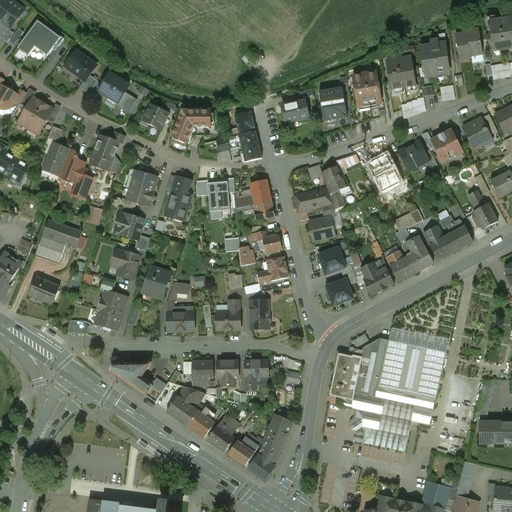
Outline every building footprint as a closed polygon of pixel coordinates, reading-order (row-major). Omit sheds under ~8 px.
[(24,10),(10,0),(0,0),(0,18),(6,23),(3,27),(8,31),(24,10)] [(511,18),(489,22),(494,52),(511,48),(511,18)] [(60,38),(38,21),(17,48),(28,56),(35,47),(47,56),(56,45),(58,46),(64,39),(61,37),(60,38)] [(479,30),(467,32),(467,34),(471,56),(472,56),(471,53),(481,52),(482,55),(483,54),(479,30)] [(467,34),(455,36),(459,60),(460,60),(460,57),(470,56),(470,59),(472,58),(471,56),(467,34)] [(437,40),(430,41),(431,46),(420,48),(424,68),(426,77),(449,73),(448,65),(449,64),(445,44),(438,45),(437,40)] [(97,66),(76,50),(64,66),(85,82),(97,66)] [(400,57),(399,57),(393,58),(394,61),(387,62),(392,95),(416,91),(411,58),(401,59),(401,58),(401,57),(400,57)] [(377,73),(353,77),(358,107),(381,103),(377,73)] [(128,86),(110,75),(99,91),(117,102),(115,106),(130,114),(137,100),(125,92),(128,86)] [(98,81),(92,77),(82,90),(88,94),(98,81)] [(0,85),(0,84),(0,109),(2,110),(6,110),(9,109),(11,107),(14,103),(18,96),(16,95),(13,93),(13,91),(11,89),(9,88),(7,88),(5,88),(2,86),(0,85)] [(443,87),(444,101),(457,99),(456,85),(443,87)] [(20,89),(16,95),(18,96),(14,103),(18,106),(20,104),(24,97),(26,94),(20,89)] [(343,89),(319,93),(320,94),(322,93),(324,102),(322,102),(321,102),(323,117),(324,122),(347,118),(343,89)] [(24,97),(20,104),(27,108),(31,101),(24,97)] [(37,101),(33,98),(31,101),(27,108),(18,123),(29,128),(43,103),(38,100),(37,101)] [(406,118),(429,112),(426,98),(403,104),(406,118)] [(174,113),(178,105),(170,100),(166,109),(174,113)] [(305,101),(288,105),(287,104),(282,105),(286,124),(309,119),(305,101)] [(49,107),(43,103),(29,128),(39,134),(47,120),(51,113),(53,110),(48,108),(49,107)] [(168,114),(150,105),(146,114),(150,117),(147,124),(160,130),(168,114)] [(511,107),(496,115),(505,134),(511,130),(511,107)] [(211,111),(188,111),(183,111),(181,116),(180,116),(171,139),(187,145),(190,136),(194,128),(211,128),(211,119),(211,111)] [(51,113),(47,120),(54,124),(57,117),(51,113)] [(251,113),(235,116),(240,136),(255,132),(251,113)] [(496,129),(489,115),(481,119),(488,133),(496,129)] [(211,128),(194,128),(190,136),(210,136),(223,133),(219,117),(211,119),(211,128)] [(481,119),(463,128),(474,150),(492,141),(488,133),(481,119)] [(62,130),(53,127),(48,139),(57,142),(62,130)] [(463,141),(457,130),(452,132),(458,144),(463,141)] [(451,132),(445,135),(444,133),(438,137),(432,141),(443,163),(444,163),(443,162),(449,159),(450,160),(456,157),(462,153),(458,144),(452,132),(451,131),(450,131),(451,132)] [(255,132),(240,136),(241,144),(244,155),(242,155),(243,163),(244,163),(261,159),(255,132)] [(113,140),(101,136),(90,165),(109,172),(118,143),(122,144),(125,137),(115,133),(113,140)] [(240,136),(217,141),(219,152),(238,148),(237,145),(241,144),(240,136)] [(511,137),(503,143),(506,150),(511,147),(511,137)] [(419,142),(399,153),(409,171),(427,162),(428,161),(424,153),(419,142)] [(143,149),(132,143),(127,154),(138,159),(143,149)] [(70,151),(52,144),(42,170),(60,177),(70,151)] [(366,160),(377,159),(375,149),(365,150),(366,160)] [(444,178),(430,150),(424,153),(428,161),(427,162),(437,182),(444,178)] [(75,153),(70,151),(60,177),(71,181),(72,183),(76,184),(78,184),(79,181),(79,178),(82,170),(84,163),(78,161),(75,153)] [(345,170),(362,163),(358,154),(341,161),(345,170)] [(28,169),(3,155),(0,159),(0,175),(19,186),(28,169)] [(509,155),(503,158),(510,173),(511,173),(511,174),(511,173),(511,161),(509,155)] [(319,166),(309,169),(313,180),(323,177),(322,174),(319,166)] [(339,167),(322,174),(323,177),(328,189),(330,194),(349,186),(339,167)] [(87,172),(82,170),(79,178),(79,181),(78,184),(76,184),(72,194),(85,198),(92,179),(85,176),(87,172)] [(156,177),(136,171),(131,188),(152,194),(156,177)] [(510,173),(491,182),(498,197),(509,191),(509,192),(511,190),(511,175),(511,174),(511,173),(510,173)] [(126,186),(131,187),(134,176),(129,175),(126,186)] [(480,175),(474,178),(483,195),(489,192),(480,175)] [(178,177),(171,176),(167,190),(173,191),(174,191),(178,177)] [(266,181),(250,185),(253,196),(255,205),(271,202),(266,181)] [(228,182),(208,184),(210,212),(230,210),(228,182)] [(152,194),(131,188),(127,200),(137,203),(147,206),(149,201),(151,202),(153,194),(152,194)] [(328,189),(295,197),(298,213),(321,208),(323,213),(335,210),(331,198),(330,194),(328,189)] [(174,191),(173,191),(165,217),(183,221),(191,196),(174,191)] [(341,194),(331,198),(335,210),(345,206),(341,194)] [(479,194),(470,199),(476,211),(473,213),(476,217),(473,219),(478,229),(480,227),(482,231),(483,230),(485,231),(489,229),(490,226),(498,222),(488,205),(486,206),(479,194)] [(236,214),(256,209),(255,205),(253,196),(235,199),(236,214)] [(137,203),(127,200),(122,198),(120,205),(135,210),(137,203)] [(271,202),(255,205),(256,209),(257,212),(254,213),(256,220),(274,216),(271,202)] [(101,223),(105,210),(95,206),(90,220),(101,223)] [(335,210),(323,213),(324,219),(331,217),(331,218),(337,217),(335,210)] [(423,221),(418,210),(410,214),(416,225),(423,221)] [(144,220),(124,214),(121,224),(116,223),(113,234),(137,241),(139,235),(144,220)] [(410,214),(400,219),(406,230),(416,225),(410,214)] [(451,216),(440,222),(444,230),(448,228),(447,227),(454,223),(451,216)] [(324,219),(309,223),(313,242),(336,237),(331,218),(331,217),(324,219)] [(48,220),(42,237),(66,244),(77,248),(81,236),(82,232),(48,220)] [(454,223),(447,227),(448,228),(451,234),(463,228),(459,220),(454,223)] [(251,235),(262,232),(260,226),(250,229),(251,235)] [(451,234),(447,237),(456,252),(473,243),(465,227),(463,228),(451,234)] [(443,239),(438,228),(425,234),(431,246),(430,246),(438,261),(456,252),(447,237),(443,239)] [(419,237),(410,242),(403,230),(396,234),(407,256),(411,254),(412,256),(408,258),(416,273),(433,264),(419,237)] [(238,237),(239,239),(240,252),(241,267),(252,264),(250,254),(260,252),(258,242),(263,241),(266,255),(280,252),(279,250),(282,249),(279,237),(276,237),(275,235),(267,236),(266,231),(262,232),(251,235),(238,237)] [(152,239),(139,235),(137,241),(134,248),(139,250),(148,252),(152,239)] [(81,236),(77,248),(83,250),(87,238),(81,236)] [(66,244),(42,237),(36,256),(59,264),(66,244)] [(240,252),(239,239),(225,240),(226,253),(240,252)] [(32,244),(21,240),(17,251),(28,255),(32,244)] [(340,248),(317,257),(324,278),(348,270),(340,248)] [(137,256),(116,249),(112,261),(121,263),(117,275),(133,280),(139,261),(140,257),(137,256)] [(148,252),(139,250),(137,256),(140,257),(139,261),(146,263),(148,252)] [(357,253),(351,255),(354,265),(361,263),(357,253)] [(403,260),(400,253),(387,259),(399,282),(416,273),(408,258),(403,260)] [(283,257),(267,261),(269,271),(264,272),(263,269),(252,271),(253,277),(258,276),(259,284),(288,278),(283,257)] [(8,262),(1,258),(0,259),(0,300),(1,302),(25,265),(16,260),(14,263),(9,260),(8,262)] [(383,260),(372,265),(376,274),(386,269),(388,269),(383,260)] [(354,265),(352,266),(359,286),(365,284),(363,280),(367,279),(363,270),(363,269),(361,263),(354,265)] [(376,274),(372,265),(363,269),(363,270),(367,279),(363,280),(365,284),(371,297),(394,285),(386,269),(376,274)] [(170,273),(151,267),(142,293),(162,300),(170,273)] [(235,274),(227,275),(229,289),(243,288),(242,275),(236,276),(235,274)] [(208,286),(207,276),(196,277),(197,287),(208,286)] [(60,287),(36,277),(28,295),(52,305),(60,287)] [(105,291),(112,293),(116,281),(103,278),(100,290),(105,291)] [(348,280),(325,288),(333,311),(356,303),(348,280)] [(173,283),(167,301),(175,301),(176,293),(188,295),(189,285),(173,283)] [(112,293),(105,291),(103,298),(99,297),(96,310),(99,311),(121,317),(127,297),(112,293)] [(244,308),(250,307),(249,301),(260,300),(260,292),(244,296),(244,308)] [(260,300),(249,301),(250,307),(251,330),(269,330),(269,323),(271,323),(271,317),(269,317),(268,300),(260,300)] [(175,301),(167,301),(168,332),(194,332),(193,307),(175,307),(175,301)] [(229,313),(216,314),(216,331),(241,330),(240,301),(228,301),(229,313)] [(210,305),(203,306),(203,318),(211,318),(210,305)] [(140,310),(132,307),(127,324),(135,327),(140,310)] [(418,307),(401,391),(419,395),(437,311),(418,307)] [(121,317),(99,311),(95,325),(117,331),(121,317)] [(91,335),(92,322),(72,320),(71,333),(91,335)] [(394,321),(380,386),(399,390),(413,325),(394,321)] [(354,357),(349,378),(357,380),(352,401),(353,401),(351,409),(357,411),(356,419),(356,420),(351,423),(356,430),(361,427),(362,428),(408,438),(412,422),(430,426),(435,398),(419,395),(401,391),(399,390),(380,386),(378,386),(388,343),(380,341),(363,351),(362,358),(361,358),(361,359),(354,357)] [(349,378),(354,357),(354,356),(353,356),(352,357),(339,354),(330,396),(345,399),(349,378)] [(238,361),(217,362),(217,379),(222,379),(222,386),(234,386),(234,381),(234,379),(238,379),(238,361)] [(268,361),(244,362),(245,392),(256,391),(255,377),(268,377),(268,361)] [(213,362),(192,362),(193,387),(209,386),(209,382),(209,379),(214,379),(213,362)] [(151,363),(113,364),(109,371),(134,388),(147,369),(150,364),(151,363)] [(176,371),(169,382),(174,384),(181,374),(176,371)] [(301,384),(303,373),(289,371),(287,382),(301,384)] [(478,380),(454,375),(441,433),(466,438),(478,380)] [(496,381),(484,381),(477,410),(488,410),(489,410),(489,405),(491,405),(491,399),(493,399),(493,393),(494,393),(494,388),(496,387),(496,381)] [(174,384),(169,382),(162,391),(176,400),(167,412),(184,424),(186,420),(188,421),(200,405),(198,403),(205,394),(174,384)] [(217,398),(207,394),(205,401),(215,404),(217,398)] [(215,416),(200,405),(188,421),(190,423),(187,427),(204,438),(214,423),(211,421),(215,416)] [(239,425),(225,415),(207,441),(224,453),(235,438),(231,436),(239,425)] [(293,423),(274,416),(262,444),(266,447),(264,450),(266,451),(262,457),(275,467),(293,423)] [(254,424),(250,420),(243,429),(248,433),(254,424)] [(511,422),(479,423),(480,444),(511,444),(511,422)] [(241,443),(238,441),(227,455),(244,467),(262,440),(257,437),(253,443),(245,437),(241,443)] [(264,481),(275,467),(262,457),(258,455),(248,469),(264,481)] [(460,480),(460,482),(457,490),(454,502),(454,504),(451,511),(476,511),(479,502),(466,499),(470,482),(460,480)] [(450,489),(451,488),(457,490),(460,482),(457,481),(456,483),(452,482),(450,489)] [(420,511),(444,511),(446,507),(448,500),(451,489),(450,489),(428,482),(422,506),(420,511)] [(376,497),(381,498),(396,500),(397,487),(379,483),(376,497)] [(451,489),(448,500),(454,502),(457,490),(451,488),(450,489),(451,489)] [(503,489),(495,488),(494,511),(495,511),(496,511),(505,511),(506,511),(507,511),(511,511),(511,490),(503,490),(503,489)] [(166,511),(168,501),(160,500),(159,511),(121,507),(121,504),(110,503),(102,502),(103,498),(91,497),(91,501),(90,500),(89,511),(87,510),(87,511),(166,511)] [(379,509),(377,511),(420,511),(422,506),(396,500),(381,498),(380,503),(379,503),(378,509),(379,509)]
